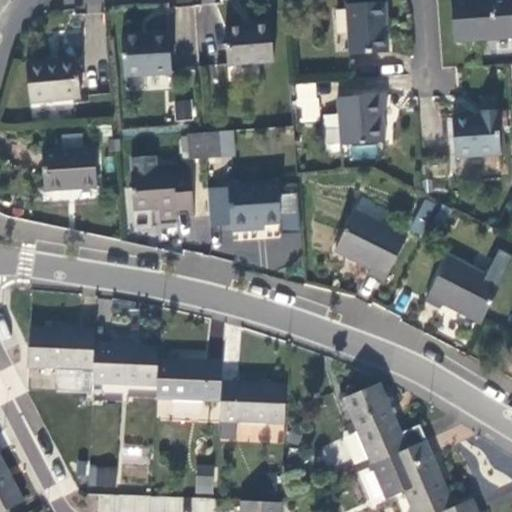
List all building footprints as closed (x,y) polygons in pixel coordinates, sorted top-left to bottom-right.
[(450,0),(454,42),(511,37),(511,20),(510,0),(450,0)] [(387,52),(383,2),(346,5),(349,55),(387,52)] [(226,65),(272,61),(269,21),(252,22),(252,26),(224,28),(226,65)] [(171,74),(168,34),(121,38),(124,77),(171,74)] [(29,102),(79,98),(76,60),(55,63),(46,63),(45,60),(26,62),(29,102)] [(298,83),(298,120),(318,121),(318,83),(298,83)] [(384,95),(336,98),(339,146),(384,142),(382,111),(386,111),(384,95)] [(191,106),(176,106),(176,123),(191,123),(191,106)] [(499,154),(496,111),(479,112),(480,117),(451,119),(454,158),(499,154)] [(217,132),(203,133),(204,158),(219,157),(217,132)] [(204,158),(203,133),(188,134),(190,159),(204,158)] [(43,191),(96,187),(93,148),(40,152),(43,191)] [(190,217),(194,217),(191,173),(173,175),(173,170),(156,171),(155,156),(130,158),(131,173),(130,173),(133,210),(158,208),(159,219),(177,218),(176,210),(190,209),(190,217)] [(227,187),(206,189),(209,226),(230,225),(230,231),(251,229),(251,224),(263,223),(280,222),(277,183),(227,186),(227,187)] [(410,232),(422,236),(434,203),(422,198),(410,232)] [(368,275),(384,282),(406,237),(355,211),(334,252),(370,270),(368,275)] [(442,304),(480,324),(500,283),(447,257),(425,302),(440,309),(442,304)] [(94,344),(94,331),(30,328),(28,369),(92,371),(94,344)] [(158,359),(158,347),(94,344),(92,371),(92,384),(156,387),(158,359)] [(221,382),(222,362),(158,359),(156,387),(156,400),(220,403),(221,382)] [(284,425),(286,385),(221,382),(220,403),(219,422),(284,425)] [(401,433),(380,383),(342,399),(370,464),(372,464),(388,457),(426,441),(419,425),(401,433)] [(441,511),(454,507),(426,441),(388,457),(372,464),(387,501),(405,494),(412,511),(441,511)] [(0,511),(2,511),(23,502),(0,457),(0,511)] [(114,488),(115,467),(90,466),(89,487),(114,488)] [(197,466),(195,493),(211,494),(212,467),(197,466)] [(192,497),(190,511),(214,511),(216,498),(192,497)] [(477,511),(472,499),(454,507),(441,511),(477,511)] [(280,511),(280,503),(239,501),(238,511),(280,511)]
